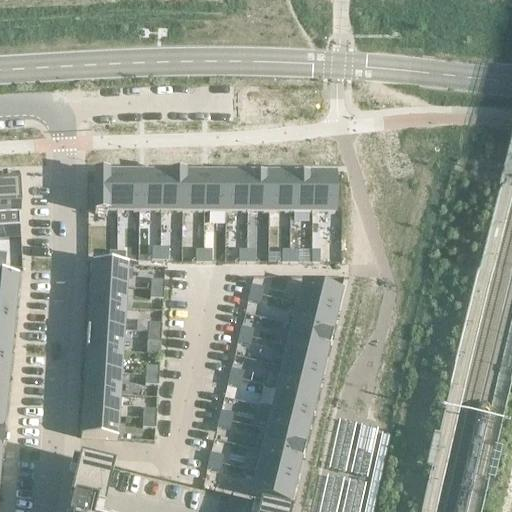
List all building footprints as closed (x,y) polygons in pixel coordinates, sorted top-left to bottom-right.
[(94,176),(94,215),(105,216),(105,215),(116,215),(116,177),(105,177),(105,176),(94,176)] [(116,177),(116,215),(138,215),(138,177),(116,177)] [(138,177),(138,215),(159,215),(160,177),(138,177)] [(160,177),(159,215),(181,215),(181,177),(160,177)] [(181,177),(181,215),(203,216),(203,177),(181,177)] [(203,177),(203,216),(224,216),(224,177),(203,177)] [(224,177),(224,216),(246,216),(246,177),(224,177)] [(246,177),(246,216),(267,216),(268,177),(246,177)] [(268,177),(267,216),(289,216),(289,178),(268,177)] [(289,178),(289,216),(311,216),(311,178),(289,178)] [(311,178),(311,216),(333,216),(333,178),(311,178)] [(16,180),(0,180),(0,230),(19,229),(18,216),(19,216),(16,180)] [(151,251),(151,263),(159,263),(159,251),(151,251)] [(159,251),(159,263),(167,263),(167,252),(159,251)] [(194,253),(194,265),(202,265),(202,253),(194,253)] [(202,253),(202,265),(210,265),(210,253),(202,253)] [(238,253),(238,265),(246,265),(246,253),(238,253)] [(246,253),(246,265),(254,265),(254,253),(246,253)] [(108,254),(107,266),(115,266),(116,254),(108,254)] [(116,254),(115,266),(123,267),(124,255),(116,254)] [(281,254),(281,266),(289,266),(289,254),(281,254)] [(289,254),(289,266),(297,266),(297,254),(289,254)] [(310,254),(310,266),(318,266),(318,254),(310,254)] [(127,267),(91,265),(89,288),(125,290),(127,267)] [(0,276),(0,299),(15,301),(17,278),(0,276)] [(163,283),(150,282),(150,291),(163,292),(163,283)] [(302,285),(297,307),(334,316),(339,294),(302,285)] [(250,287),(249,295),(260,298),(262,290),(250,287)] [(89,288),(88,309),(124,311),(125,290),(89,288)] [(150,291),(149,301),(162,301),(163,292),(150,291)] [(249,295),(247,303),(258,306),(260,298),(249,295)] [(0,299),(0,320),(13,322),(15,301),(0,299)] [(297,307),(292,328),(329,337),(334,316),(297,307)] [(124,311),(88,309),(87,331),(123,333),(124,311)] [(0,320),(0,342),(11,344),(13,322),(0,320)] [(161,326),(148,325),(147,334),(160,335),(161,326)] [(292,328),(287,349),(324,358),(329,337),(292,328)] [(240,329),(238,337),(250,340),(252,332),(240,329)] [(86,331),(85,352),(121,354),(123,333),(87,331),(86,331)] [(147,334),(147,344),(159,345),(160,335),(147,334)] [(238,337),(237,345),(248,348),(250,340),(238,337)] [(0,342),(0,364),(9,365),(11,344),(0,342)] [(287,349),(282,370),(319,379),(324,358),(287,349)] [(85,352),(84,374),(120,376),(121,354),(85,352)] [(0,364),(0,386),(7,387),(9,365),(0,364)] [(158,369),(145,368),(144,378),(157,378),(158,369)] [(282,370),(276,391),(314,400),(319,379),(282,370)] [(230,371),(228,379),(240,382),(242,374),(230,371)] [(84,374),(83,395),(119,398),(120,376),(84,374)] [(144,378),(144,387),(157,388),(157,378),(144,378)] [(228,379),(226,387),(238,390),(240,382),(228,379)] [(276,391),(271,412),(309,421),(314,400),(276,391)] [(83,395),(81,417),(117,419),(119,398),(83,395)] [(155,412),(142,411),(142,421),(155,421),(155,412)] [(271,412),(266,433),(304,442),(309,421),(271,412)] [(220,413),(218,421),(230,424),(232,416),(220,413)] [(81,417),(80,440),(116,442),(117,419),(81,417)] [(142,421),(141,430),(154,431),(155,421),(142,421)] [(218,421),(216,429),(228,432),(230,424),(218,421)] [(266,433),(261,454),(299,463),(304,442),(266,433)] [(261,454),(256,475),(293,484),(299,463),(261,454)] [(210,455),(208,463),(220,466),(221,458),(210,455)] [(287,511),(263,506),(259,505),(256,511),(102,511),(112,470),(77,461),(67,505),(70,505),(68,511),(287,511)] [(208,463),(206,471),(218,474),(220,466),(208,463)] [(256,475),(251,497),(288,506),(293,484),(256,475)]
